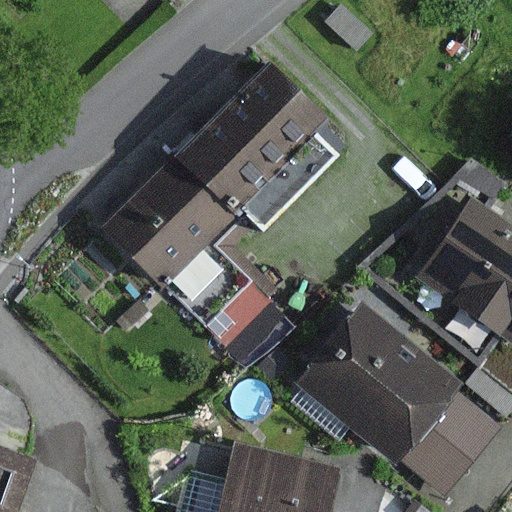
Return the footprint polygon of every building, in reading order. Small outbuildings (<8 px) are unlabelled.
[(458,0),(474,12),(482,2),(479,0),(458,0)] [(375,34),(342,4),(324,23),(356,53),(375,34)] [(268,63),(183,147),(249,213),(264,228),(336,154),(318,137),(330,124),(268,63)] [(280,294),(224,238),(249,213),(183,147),(100,229),(163,292),(167,289),(226,349),(242,334),(253,345),(274,324),(262,312),(280,294)] [(511,224),(472,197),(416,279),(500,336),(466,386),(508,420),(511,414),(511,224)] [(147,310),(137,301),(115,323),(123,330),(132,321),(134,324),(147,310)] [(464,386),(363,301),(294,382),(300,387),(290,400),(339,442),(352,427),(398,466),(401,461),(445,498),(502,429),(459,393),(464,386)] [(278,350),(255,369),(273,383),(291,360),(278,350)] [(336,511),(347,467),(232,441),(224,477),(191,470),(181,511),(336,511)] [(18,511),(38,458),(0,444),(0,511),(18,511)] [(429,511),(415,500),(405,511),(429,511)]
